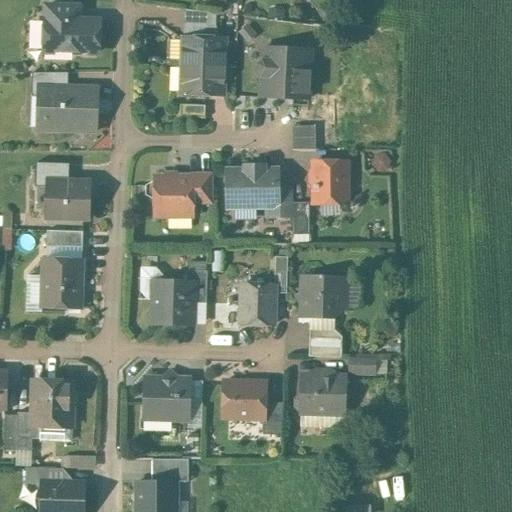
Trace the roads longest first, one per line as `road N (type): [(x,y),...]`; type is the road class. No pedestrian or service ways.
road 1 (residential): [(124,140),(112,350)]
road 2 (residential): [(112,350),(276,355)]
road 3 (residential): [(112,350),(108,511)]
road 4 (residential): [(275,140),(124,140)]
road 5 (residential): [(127,0),(124,140)]
